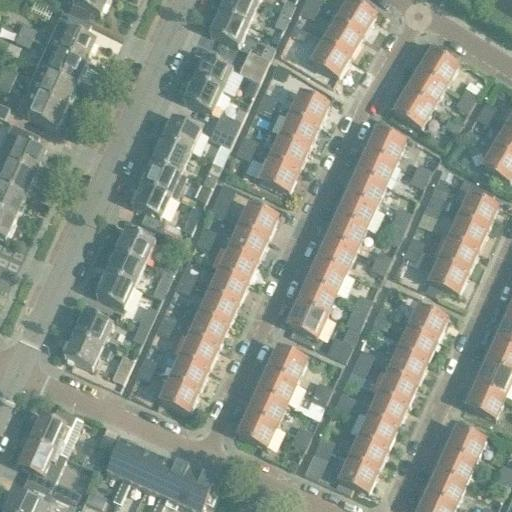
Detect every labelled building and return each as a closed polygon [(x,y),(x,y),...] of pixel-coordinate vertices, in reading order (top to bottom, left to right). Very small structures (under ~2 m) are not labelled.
[(75,0),(67,19),(86,28),(92,17),(101,21),(110,0),(75,0)] [(249,30),(259,8),(240,0),(228,0),(221,17),(249,30)] [(240,0),(259,8),(262,0),(240,0)] [(301,13),(315,20),(321,7),(307,0),(301,13)] [(337,26),(364,43),(377,22),(350,5),(337,26)] [(280,18),(290,22),(295,10),(286,6),(280,18)] [(296,26),(309,32),(315,20),(301,13),(299,18),(297,23),(296,26)] [(91,30),(86,28),(67,19),(61,16),(46,49),(87,67),(97,44),(87,40),(91,30)] [(249,30),(221,17),(210,40),(238,53),(249,30)] [(290,22),(280,18),(275,31),(284,35),(290,22)] [(309,32),(296,26),(290,39),(303,45),(309,32)] [(352,63),(364,43),(337,26),(324,46),(352,63)] [(20,37),(34,43),(37,35),(23,29),(20,37)] [(34,43),(20,37),(15,47),(29,53),(34,43)] [(274,41),(271,47),(277,49),(279,43),(274,41)] [(352,63),(324,46),(312,67),(339,84),(352,63)] [(77,89),(87,67),(46,49),(46,50),(58,56),(49,77),(77,89)] [(270,65),(276,54),(267,50),(261,61),(270,65)] [(419,76),(447,93),(460,72),(432,55),(419,76)] [(245,68),(264,76),(268,66),(249,58),(245,68)] [(195,84),(225,97),(236,74),(205,61),(195,84)] [(264,76),(245,68),(240,78),(259,87),(264,76)] [(277,68),(272,79),(286,85),(290,74),(277,68)] [(67,111),(77,89),(49,77),(38,72),(28,93),(67,111)] [(0,79),(0,80),(12,86),(16,78),(3,73),(0,79)] [(435,113),(447,93),(419,76),(407,97),(435,113)] [(12,86),(0,80),(0,92),(8,96),(12,86)] [(225,97),(195,84),(184,108),(214,122),(225,97)] [(56,135),(67,111),(28,93),(17,117),(56,135)] [(461,104),(471,110),(477,102),(466,95),(461,104)] [(435,113),(407,97),(394,118),(422,134),(435,113)] [(260,106),(274,113),(278,104),(264,98),(260,106)] [(290,120),(320,133),(330,111),(301,98),(290,120)] [(471,110),(461,104),(456,112),(466,118),(471,110)] [(274,113),(260,106),(256,115),(270,122),(274,113)] [(0,120),(6,123),(10,114),(11,113),(0,108),(0,120)] [(482,117),(492,123),(497,114),(487,108),(482,117)] [(492,123),(482,117),(477,125),(488,131),(492,123)] [(310,155),(320,133),(290,120),(281,141),(310,155)] [(163,145),(191,158),(202,134),(174,122),(163,145)] [(216,131),(235,139),(238,132),(220,123),(216,131)] [(462,131),(449,123),(444,132),(456,140),(462,131)] [(0,156),(0,162),(36,180),(47,155),(35,150),(38,142),(11,131),(0,156)] [(213,168),(220,171),(229,153),(235,139),(216,131),(210,145),(221,150),(213,168)] [(511,160),(511,132),(508,131),(496,151),(511,160)] [(367,157),(396,170),(407,148),(377,134),(367,157)] [(475,150),(480,142),(468,135),(463,142),(475,150)] [(239,152),(254,158),(259,148),(244,141),(239,152)] [(300,176),(310,155),(281,141),(271,163),(300,176)] [(181,180),(191,158),(163,145),(153,167),(181,180)] [(511,184),(511,160),(496,151),(483,172),(510,188),(511,184)] [(254,158),(239,152),(234,162),(249,169),(254,158)] [(387,192),(396,170),(367,157),(357,179),(387,192)] [(0,189),(26,201),(36,180),(0,162),(0,189)] [(300,176),(271,163),(261,185),(290,199),(300,176)] [(171,202),(181,180),(153,167),(143,189),(171,202)] [(220,171),(213,168),(203,190),(210,193),(216,181),(220,171)] [(415,179),(428,185),(432,177),(419,170),(415,179)] [(357,179),(347,200),(377,214),(387,192),(357,179)] [(428,185),(415,179),(410,188),(423,194),(428,185)] [(469,201),(463,215),(492,228),(499,213),(489,208),(494,200),(465,183),(459,195),(469,201)] [(0,215),(16,223),(26,201),(0,189),(0,215)] [(160,225),(171,202),(143,189),(133,212),(146,218),(141,228),(160,237),(165,227),(160,225)] [(210,193),(203,190),(198,203),(204,206),(210,193)] [(232,203),(219,197),(209,218),(217,221),(223,209),(228,211),(232,203)] [(428,208),(441,214),(446,205),(432,199),(428,208)] [(367,235),(377,214),(347,200),(338,222),(367,235)] [(441,214),(428,208),(423,217),(437,223),(441,214)] [(239,232),(268,245),(279,223),(250,210),(239,232)] [(193,211),(183,234),(192,238),(202,215),(193,211)] [(395,222),(408,227),(412,219),(399,213),(395,222)] [(16,223),(0,215),(0,243),(6,246),(16,223)] [(463,215),(452,239),(481,252),(492,228),(463,215)] [(357,257),(367,235),(338,222),(328,243),(357,257)] [(408,227),(395,222),(390,231),(403,237),(408,227)] [(199,241),(214,247),(218,238),(203,232),(199,241)] [(259,267),(268,245),(239,232),(230,254),(259,267)] [(117,256),(145,270),(156,246),(128,233),(117,256)] [(452,239),(441,263),(470,276),(481,252),(452,239)] [(375,265),(388,271),(397,250),(376,240),(373,247),(382,252),(375,265)] [(162,252),(179,260),(184,248),(168,241),(162,252)] [(214,247),(199,241),(195,250),(210,256),(214,247)] [(408,251),(422,257),(426,248),(412,242),(408,251)] [(347,278),(357,257),(328,243),(318,265),(347,278)] [(422,257),(408,251),(404,260),(418,266),(422,257)] [(249,289),(259,267),(230,254),(220,275),(249,289)] [(135,292),(145,270),(117,256),(107,279),(135,292)] [(470,276),(441,263),(430,288),(459,301),(470,276)] [(338,300),(347,278),(318,265),(308,287),(338,300)] [(388,271),(375,265),(371,274),(384,280),(388,271)] [(163,278),(173,282),(177,274),(167,270),(163,278)] [(180,284),(193,290),(197,281),(184,275),(180,284)] [(239,310),(249,289),(220,275),(210,297),(239,310)] [(173,282),(163,278),(158,290),(167,294),(173,282)] [(135,292),(107,279),(96,302),(125,315),(135,292)] [(193,290),(180,284),(176,293),(189,299),(193,290)] [(328,322),(338,300),(308,287),(298,308),(328,322)] [(355,308),(368,314),(378,293),(368,288),(362,301),(359,299),(355,308)] [(229,332),(239,310),(210,297),(200,319),(229,332)] [(328,322),(298,308),(288,331),(317,344),(328,322)] [(368,314),(355,308),(350,318),(351,318),(346,330),(358,336),(368,314)] [(377,320),(390,326),(394,317),(381,311),(377,320)] [(409,334),(438,347),(448,325),(419,311),(409,334)] [(75,339),(104,353),(115,329),(86,316),(75,339)] [(160,327),(174,333),(178,325),(164,318),(160,327)] [(140,331),(149,335),(154,323),(145,319),(140,331)] [(219,353),(229,332),(200,319),(190,340),(219,353)] [(390,326),(377,320),(373,330),(386,335),(390,326)] [(511,352),(511,326),(506,324),(497,346),(511,352)] [(174,333),(160,327),(156,335),(171,341),(174,333)] [(149,335),(140,331),(134,344),(144,348),(149,335)] [(409,334),(399,356),(428,369),(438,347),(409,334)] [(104,353),(75,339),(65,363),(94,376),(101,360),(108,364),(112,356),(104,353)] [(190,340),(181,362),(210,375),(219,353),(190,340)] [(336,343),(328,359),(345,367),(353,351),(336,343)] [(511,378),(511,352),(497,346),(487,368),(511,378)] [(268,375),(297,388),(307,366),(278,353),(268,375)] [(358,363),(371,369),(374,360),(361,355),(358,363)] [(399,356),(389,377),(418,390),(428,369),(399,356)] [(124,390),(134,366),(123,361),(113,384),(124,390)] [(141,370),(155,376),(159,367),(145,361),(141,370)] [(200,397),(210,375),(181,362),(171,383),(200,397)] [(371,369),(358,363),(354,372),(367,378),(371,369)] [(506,402),(511,388),(511,378),(487,368),(477,389),(506,402)] [(155,376),(141,370),(137,379),(151,385),(155,376)] [(287,410),(297,388),(268,375),(258,397),(287,410)] [(389,377),(379,399),(408,412),(418,390),(389,377)] [(200,397),(171,383),(160,406),(190,419),(200,397)] [(315,396),(328,402),(332,394),(319,388),(315,396)] [(506,402),(477,389),(467,412),(496,425),(506,402)] [(328,402),(315,396),(311,405),(324,411),(328,402)] [(278,431),(287,410),(258,397),(249,418),(278,431)] [(338,406),(351,412),(355,404),(342,398),(338,406)] [(379,399),(369,420),(398,434),(408,412),(379,399)] [(351,412),(338,406),(334,417),(347,422),(351,412)] [(36,434),(31,446),(60,459),(67,462),(67,463),(84,426),(58,414),(53,425),(42,420),(41,423),(38,422),(33,433),(36,434)] [(278,431),(249,418),(238,441),(267,454),(278,431)] [(389,455),(398,434),(369,420),(360,442),(389,455)] [(296,440),(309,446),(313,437),(301,431),(296,440)] [(447,455),(476,469),(486,446),(457,433),(447,455)] [(309,446),(296,440),(292,449),(305,455),(309,446)] [(318,449),(330,455),(334,446),(322,441),(318,449)] [(379,477),(389,455),(360,442),(350,464),(379,477)] [(22,458),(18,468),(20,469),(19,471),(48,485),(56,488),(67,463),(67,462),(60,459),(31,446),(25,459),(22,458)] [(122,447),(107,478),(123,485),(127,487),(141,456),(122,447)] [(330,455),(318,449),(314,459),(326,464),(330,455)] [(447,455),(437,477),(466,490),(476,469),(447,455)] [(141,456),(127,487),(130,488),(145,495),(159,464),(141,456)] [(159,464),(145,495),(160,502),(163,503),(164,503),(177,472),(159,464)] [(379,477),(350,464),(339,486),(368,500),(379,477)] [(177,472),(164,503),(168,505),(182,511),(205,511),(217,488),(197,479),(178,471),(177,472)] [(499,480),(511,485),(511,474),(502,471),(499,480)] [(437,477),(427,498),(457,511),(466,490),(437,477)] [(511,485),(499,480),(495,489),(508,495),(511,485)] [(123,485),(118,496),(126,499),(130,488),(130,489),(127,487),(123,485)] [(54,500),(75,510),(81,497),(59,487),(54,500)] [(6,511),(73,511),(75,510),(54,500),(49,511),(14,495),(6,511)] [(118,496),(113,506),(118,508),(121,509),(126,499),(118,496)] [(456,511),(457,511),(427,498),(421,511),(456,511)] [(160,502),(155,511),(164,511),(168,505),(164,503),(163,503),(160,502)]
